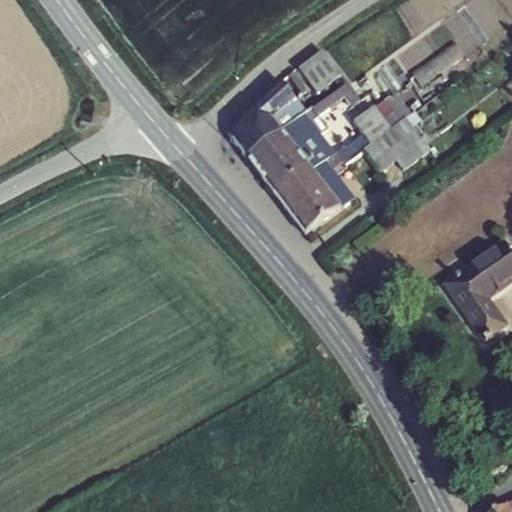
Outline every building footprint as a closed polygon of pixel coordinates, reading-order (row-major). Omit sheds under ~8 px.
[(295,77),(304,87),(308,84),(318,96),(343,78),(323,54),(299,72),(300,73),(295,77)] [(295,77),(295,76),(289,81),(304,99),(310,95),(304,87),(295,77)] [(307,114),(284,84),(236,128),(235,144),(248,161),(307,114)] [(349,86),(314,112),(320,120),(346,101),(353,111),(363,105),(349,86)] [(355,126),(363,138),(371,149),(407,121),(413,117),(396,96),(376,111),(376,110),(355,126)] [(307,114),(248,161),(273,196),(307,170),(311,175),(338,157),(322,137),(329,131),(320,120),(314,112),(312,110),(307,114)] [(93,113),(83,111),(81,120),(91,122),(93,113)] [(416,114),(413,117),(407,121),(414,131),(423,124),(416,114)] [(371,149),(365,154),(381,176),(396,165),(404,174),(430,153),(414,131),(407,121),(371,149)] [(363,138),(338,157),(344,165),(346,168),(365,154),(371,149),(363,138)] [(344,165),(338,157),(311,175),(307,170),(273,196),(305,239),(355,202),(334,173),(344,165)] [(511,288),(511,253),(505,244),(443,288),(483,344),(493,338),(493,341),(510,329),(492,302),(511,288)]
